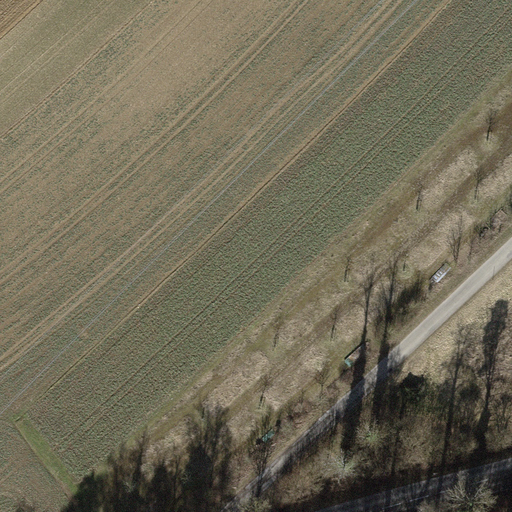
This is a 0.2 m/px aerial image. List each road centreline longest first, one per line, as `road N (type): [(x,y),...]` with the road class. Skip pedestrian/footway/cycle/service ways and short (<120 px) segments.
road 1 (unclassified): [(511,251),(238,511)]
road 2 (primary): [(383,511),(511,476)]
